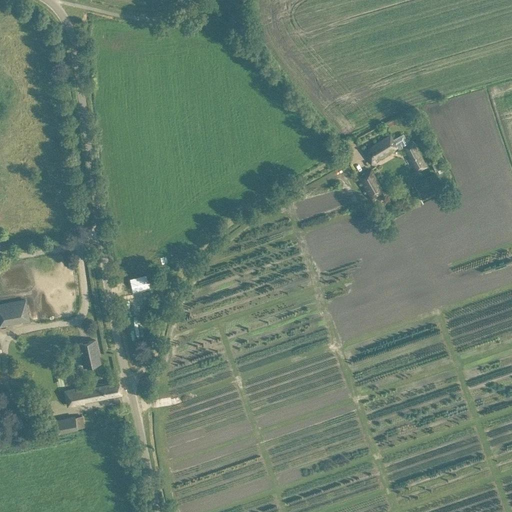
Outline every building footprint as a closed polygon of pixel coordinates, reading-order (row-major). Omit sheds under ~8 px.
[(229,17),(232,23),(244,17),(240,10),(229,17)] [(398,148),(396,144),(401,142),(416,171),(425,166),(412,141),(408,143),(403,135),(393,140),(390,135),(364,151),(371,163),(398,148)] [(431,164),(435,171),(441,168),(437,161),(431,164)] [(384,191),(371,168),(358,176),(371,199),(384,191)] [(21,322),(29,321),(25,300),(0,304),(0,326),(6,325),(6,322),(21,319),(21,322)] [(78,344),(84,366),(100,362),(95,340),(78,344)] [(58,373),(59,383),(71,383),(70,372),(58,373)] [(63,391),(66,405),(121,394),(119,380),(63,391)] [(52,420),(54,433),(77,428),(75,416),(52,420)]
